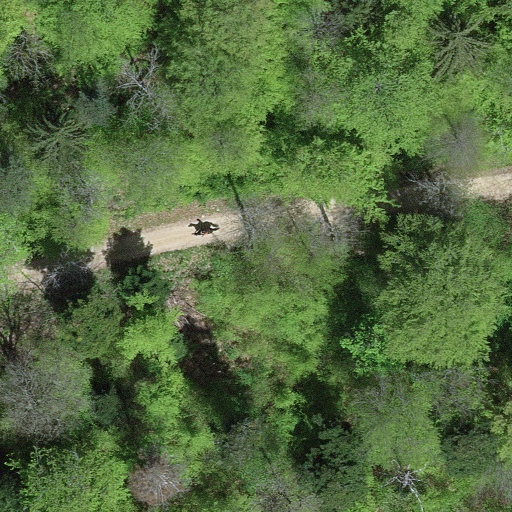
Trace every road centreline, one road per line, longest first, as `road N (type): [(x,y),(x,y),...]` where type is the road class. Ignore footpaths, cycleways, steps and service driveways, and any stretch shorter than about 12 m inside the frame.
road 1 (track): [(511,182),(270,218),(0,279)]
road 2 (track): [(0,128),(165,0)]
